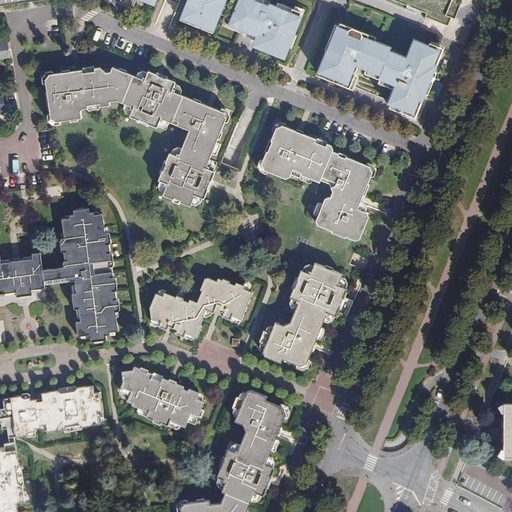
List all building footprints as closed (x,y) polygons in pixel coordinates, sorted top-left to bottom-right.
[(289,40),(295,26),(300,15),(302,10),(294,7),(292,6),(291,8),(278,3),(270,0),(268,0),(268,2),(262,0),(193,0),(191,5),(188,4),(185,12),(182,19),(208,29),(210,22),(216,24),(220,15),(223,16),(221,21),(229,24),(240,29),(239,31),(245,34),(261,41),(259,44),(258,48),(269,52),(268,54),(284,61),(289,49),(286,48),(289,40)] [(279,0),(278,3),(291,8),(292,6),(279,0)] [(387,0),(447,25),(451,17),(454,18),(459,8),(446,2),(446,0),(387,0)] [(302,10),(300,15),(302,16),(305,9),(295,5),(294,7),(302,10)] [(182,19),(185,12),(183,11),(179,20),(212,34),(216,24),(210,22),(208,29),(182,19)] [(429,71),(433,72),(433,71),(436,64),(433,63),(437,51),(429,48),(429,46),(404,35),(396,53),(380,46),(381,43),(366,37),(353,31),(354,29),(339,23),(338,26),(333,39),(328,50),(327,49),(317,71),(335,79),(335,77),(351,84),(358,67),(359,66),(366,68),(365,70),(367,71),(380,76),(378,80),(380,81),(395,87),(393,90),(387,104),(404,111),(412,114),(418,100),(420,101),(424,93),(421,91),(427,77),(429,71)] [(238,33),(239,31),(240,29),(229,24),(227,29),(238,33)] [(329,37),(333,39),(338,26),(334,25),(329,37)] [(355,28),(354,29),(353,31),(366,37),(367,33),(355,28)] [(435,33),(429,46),(429,48),(437,51),(440,46),(441,47),(445,38),(435,33)] [(243,38),(259,44),(261,41),(245,34),(243,38)] [(328,50),(333,39),(329,37),(325,48),(327,49),(328,50)] [(7,42),(0,42),(0,58),(9,57),(7,42)] [(440,46),(437,51),(433,63),(436,64),(438,65),(445,49),(441,47),(440,46)] [(203,176),(212,179),(215,171),(208,168),(209,165),(207,164),(225,118),(222,111),(210,106),(205,119),(202,118),(207,105),(174,92),(175,89),(172,87),(175,81),(159,75),(155,84),(152,83),(156,73),(147,70),(145,77),(142,76),(141,78),(112,67),(109,72),(105,72),(99,67),(93,68),(94,71),(82,73),(82,70),(80,70),(82,81),(75,82),(74,71),(48,75),(44,81),(50,118),(55,122),(80,118),(79,109),(86,108),(86,105),(98,103),(99,106),(109,104),(109,102),(118,101),(131,106),(130,108),(131,109),(129,116),(156,127),(159,120),(162,121),(163,119),(188,129),(178,153),(176,153),(175,155),(168,153),(158,181),(164,183),(163,185),(165,186),(162,194),(190,206),(193,197),(196,198),(197,195),(204,198),(210,184),(201,180),(203,176)] [(360,68),(358,67),(351,84),(335,77),(335,79),(334,81),(351,89),(360,68)] [(366,74),(378,80),(380,76),(367,71),(366,74)] [(430,78),(437,81),(440,74),(435,72),(433,71),(433,72),(430,78)] [(424,93),(430,78),(427,77),(421,91),(424,93)] [(431,96),(437,81),(430,78),(424,93),(427,94),(431,96)] [(379,84),(393,90),(395,87),(380,81),(379,84)] [(423,102),(420,101),(418,100),(412,114),(404,111),(402,114),(416,120),(423,102)] [(210,106),(207,105),(202,118),(205,119),(210,106)] [(315,138),(302,133),(296,130),(282,125),(275,128),(261,163),(263,169),(285,178),(290,176),(291,173),(300,177),(301,174),(320,182),(321,180),(329,183),(332,190),(330,196),(329,196),(324,198),(316,221),(318,225),(355,240),(359,238),(368,215),(366,211),(358,208),(360,202),(355,199),(357,194),(362,196),(371,172),(368,165),(333,150),(331,145),(326,143),(325,145),(314,141),(315,138)] [(210,182),(212,179),(203,176),(201,180),(210,184),(210,182)] [(105,232),(104,227),(103,213),(99,213),(99,214),(94,215),(93,211),(89,212),(88,208),(73,210),(73,215),(69,215),(69,218),(63,219),(62,219),(63,233),(64,238),(61,238),(59,240),(61,251),(63,253),(66,253),(67,258),(69,258),(69,260),(64,261),(62,263),(63,267),(42,270),(40,253),(32,254),(32,259),(0,263),(0,261),(0,295),(5,295),(5,293),(15,292),(16,294),(31,292),(31,290),(44,288),(44,284),(75,280),(76,293),(72,294),(74,309),(79,309),(81,321),(76,322),(78,336),(86,335),(86,338),(90,337),(90,341),(106,339),(106,335),(110,335),(110,332),(118,331),(116,316),(116,311),(118,311),(120,308),(118,300),(116,298),(114,299),(113,296),(110,293),(110,291),(115,290),(117,288),(115,278),(113,276),(111,276),(110,267),(112,266),(114,264),(112,254),(110,252),(104,252),(104,250),(107,249),(106,244),(109,244),(111,241),(110,234),(107,231),(105,232)] [(350,263),(354,252),(347,250),(343,260),(350,263)] [(355,253),(351,263),(364,268),(368,258),(355,253)] [(311,339),(315,341),(326,314),(328,315),(329,313),(336,315),(347,288),(341,285),(342,283),(339,281),(342,273),(315,261),(311,270),(309,269),(308,272),(301,269),(290,296),(297,298),(296,301),(298,303),(290,321),(283,325),(275,321),(270,332),(264,330),(260,340),(266,343),(262,352),(265,355),(281,361),(283,358),(300,365),(306,362),(312,347),(308,346),(311,339)] [(223,312),(222,316),(230,319),(232,315),(241,319),(252,292),(243,289),(244,286),(236,282),(234,285),(218,278),(216,281),(207,277),(206,279),(204,278),(199,289),(201,290),(197,301),(188,298),(186,301),(164,291),(162,295),(155,293),(149,307),(151,318),(160,322),(159,326),(167,329),(169,325),(177,329),(175,332),(184,336),(185,333),(197,337),(202,326),(199,325),(206,310),(213,312),(214,309),(223,312)] [(239,346),(240,340),(233,338),(232,345),(239,346)] [(152,377),(153,373),(134,366),(133,369),(121,371),(123,381),(120,386),(132,390),(128,400),(133,402),(132,405),(148,411),(147,416),(169,425),(170,420),(185,426),(188,421),(195,424),(199,416),(201,417),(204,411),(202,410),(205,401),(196,398),(199,392),(189,388),(188,390),(183,389),(184,386),(163,377),(161,381),(152,377)] [(86,386),(76,387),(73,391),(61,393),(57,390),(49,391),(41,392),(42,397),(42,400),(37,401),(37,398),(30,399),(30,397),(24,397),(21,395),(10,397),(10,398),(3,399),(4,408),(0,408),(0,414),(2,429),(7,428),(9,438),(10,438),(28,435),(30,432),(36,431),(35,428),(41,427),(41,425),(45,424),(45,427),(46,430),(54,428),(55,430),(64,429),(66,426),(80,424),(82,426),(91,425),(91,424),(99,423),(98,417),(104,416),(100,393),(95,393),(94,385),(86,386)] [(277,427),(280,428),(286,413),(283,407),(266,399),(267,395),(252,389),(247,391),(244,398),(237,396),(233,407),(239,409),(235,420),(242,423),(245,430),(238,449),(237,448),(235,451),(228,449),(217,475),(224,478),(223,481),(225,482),(221,491),(225,492),(221,502),(211,503),(210,499),(184,502),(181,509),(181,511),(243,511),(244,511),(245,511),(246,511),(254,493),(255,494),(257,491),(264,494),(274,467),(267,465),(269,462),(267,461),(278,432),(276,431),(277,427)] [(15,442),(11,443),(5,444),(4,444),(4,447),(0,447),(0,511),(25,511),(26,511),(21,511),(18,511),(17,504),(24,502),(22,486),(19,484),(16,471),(19,467),(18,457),(17,457),(15,442)]
